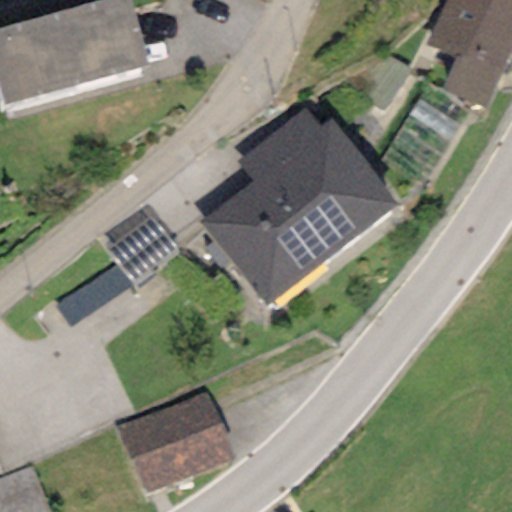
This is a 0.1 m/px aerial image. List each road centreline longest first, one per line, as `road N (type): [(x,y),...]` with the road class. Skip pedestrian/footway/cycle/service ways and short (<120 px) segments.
road 1 (tertiary): [(511,170),(487,213),(311,434),(216,511)]
road 2 (residential): [(302,0),(242,102),(0,303)]
